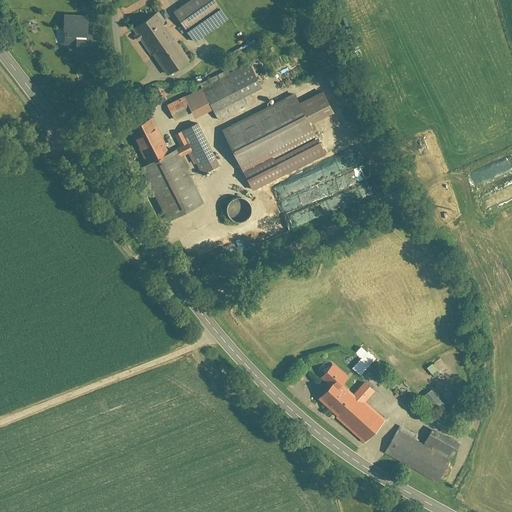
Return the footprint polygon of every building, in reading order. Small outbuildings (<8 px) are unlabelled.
[(229,21),(214,0),(192,0),(173,13),(195,45),(229,21)] [(83,3),(82,17),(89,17),(96,18),(96,4),(83,3)] [(192,62),(159,14),(135,31),(168,78),(192,62)] [(82,17),(65,16),(63,47),(76,48),(75,62),(92,63),(93,41),(87,41),(89,17),(82,17)] [(217,123),(245,109),(242,101),(263,91),(250,66),(166,107),(173,123),(190,116),(193,123),(212,114),(217,123)] [(344,79),(328,88),(353,137),(370,128),(344,79)] [(323,92),(301,103),(312,126),(335,114),(323,92)] [(296,94),(223,131),(254,192),(327,155),(312,126),(301,103),(296,94)] [(173,224),(205,207),(181,161),(191,156),(203,178),(220,170),(197,125),(173,137),(179,148),(168,154),(151,122),(127,134),(173,224)] [(249,203),(245,200),(241,199),(237,199),(233,200),(230,203),(228,207),(227,211),(228,215),(230,218),(232,221),(236,223),(240,223),(243,222),(247,221),(250,218),(251,215),(252,210),(251,206),(249,203)] [(357,345),(351,352),(357,358),(348,368),(356,375),(371,358),(357,345)] [(427,364),(423,368),(431,376),(435,372),(427,364)] [(336,420),(366,446),(387,422),(365,402),(374,392),(366,384),(356,395),(345,386),(352,379),(335,365),(322,380),(332,388),(320,401),(339,417),(336,420)] [(433,392),(425,398),(437,413),(444,406),(433,392)] [(420,437),(401,427),(386,454),(441,484),(462,446),(435,431),(427,445),(418,441),(420,437)]
